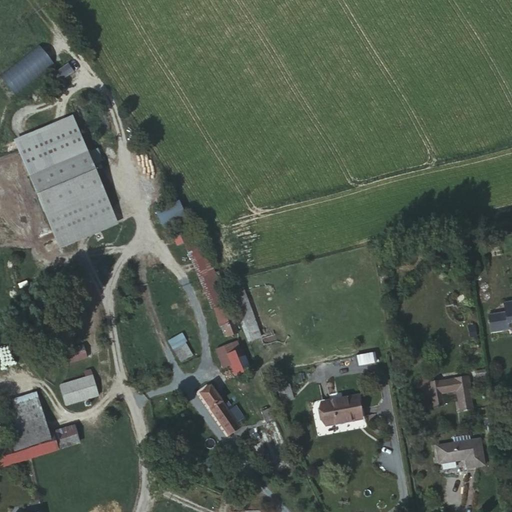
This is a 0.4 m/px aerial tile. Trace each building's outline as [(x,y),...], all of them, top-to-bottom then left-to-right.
[(17,148),(55,238),(113,212),(91,162),(100,158),(95,147),(86,151),(74,123),(17,148)] [(164,233),(189,222),(180,203),(156,213),(164,233)] [(214,308),(227,304),(219,284),(203,247),(200,248),(190,226),(172,233),(177,244),(183,242),(193,266),(211,310),(214,308)] [(247,300),(239,304),(248,326),(257,323),(247,300)] [(504,311),(488,314),(490,330),(508,327),(508,324),(511,322),(511,301),(503,303),(504,311)] [(233,322),(227,304),(214,308),(224,333),(228,332),(225,325),(233,322)] [(237,332),(233,322),(225,325),(228,332),(229,335),(237,332)] [(192,356),(180,335),(169,341),(181,362),(192,356)] [(240,349),(237,341),(216,349),(223,368),(231,364),(235,373),(249,367),(242,348),(240,349)] [(86,358),(83,346),(64,351),(67,363),(86,358)] [(356,356),(358,368),(375,364),(373,353),(356,356)] [(98,396),(90,370),(84,372),(86,378),(60,385),(65,405),(98,396)] [(421,398),(430,396),(428,383),(427,377),(418,378),(421,398)] [(471,409),(465,377),(428,383),(430,396),(432,406),(441,404),(440,394),(456,391),(459,411),(471,409)] [(289,384),(277,387),(281,402),(293,399),(289,384)] [(228,434),(238,427),(235,422),(242,417),(235,407),(228,411),(225,408),(230,406),(228,403),(223,405),(210,386),(200,393),(228,434)] [(356,395),(321,402),(325,424),(361,417),(356,395)] [(15,463),(77,443),(73,427),(48,434),(38,398),(2,410),(12,445),(9,445),(15,463)] [(245,431),(265,478),(293,466),(285,446),(268,409),(261,412),(265,423),(245,431)] [(466,467),(483,464),(478,439),(469,441),(468,436),(452,438),(453,443),(435,446),(438,463),(464,459),(466,467)] [(0,467),(15,463),(9,445),(0,448),(0,467)]
